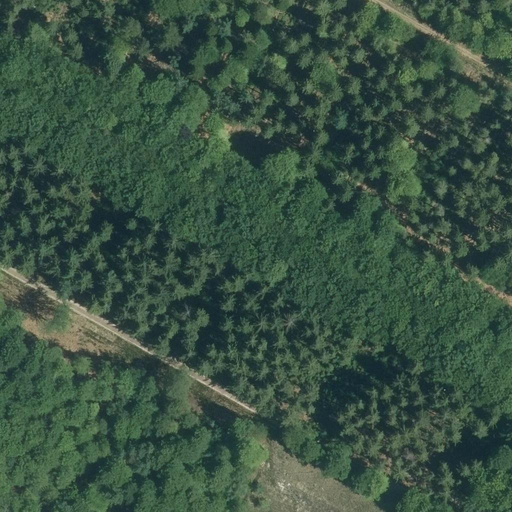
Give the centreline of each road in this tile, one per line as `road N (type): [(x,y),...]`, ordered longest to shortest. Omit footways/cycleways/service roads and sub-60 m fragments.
road 1 (track): [(0,44),(511,332)]
road 2 (track): [(439,511),(0,263)]
road 3 (track): [(366,0),(511,80)]
